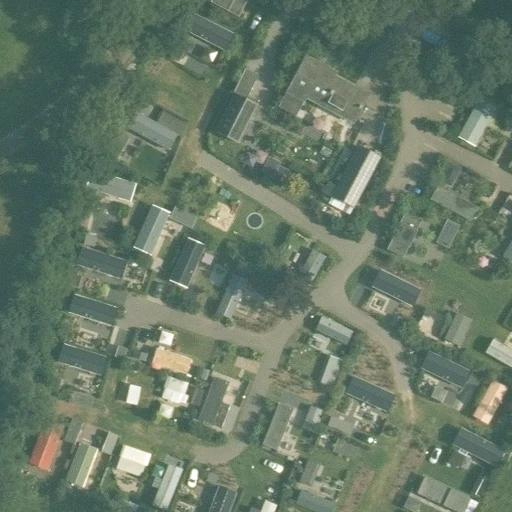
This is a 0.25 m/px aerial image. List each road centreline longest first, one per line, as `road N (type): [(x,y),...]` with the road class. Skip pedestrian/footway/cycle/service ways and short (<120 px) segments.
road 1 (unknown): [(198,448),(233,447),(280,336),(362,246),(402,165),(401,79),(416,25)]
road 2 (tertiary): [(0,153),(107,72),(153,0)]
road 3 (tertiary): [(511,79),(371,0)]
